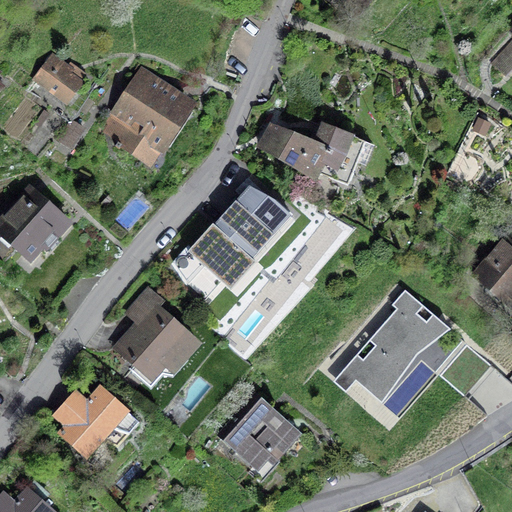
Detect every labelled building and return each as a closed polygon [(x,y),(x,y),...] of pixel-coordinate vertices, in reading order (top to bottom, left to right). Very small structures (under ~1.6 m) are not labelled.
[(245,9),(223,0),(215,0),(208,18),(236,29),(245,9)] [(340,0),(343,2),(345,0),(348,0),(359,10),(367,0),(340,0)] [(511,41),(493,63),(506,75),(511,67),(511,41)] [(84,76),(55,55),(37,79),(65,101),(84,76)] [(189,106),(143,75),(106,131),(120,140),(117,144),(141,160),(158,134),(167,139),(189,106)] [(70,147),(81,131),(71,123),(58,138),(70,147)] [(316,144),(274,128),(262,149),(312,177),(316,172),(348,185),(365,142),(325,127),(316,144)] [(290,217),(253,184),(193,249),(189,246),(174,262),(188,285),(205,266),(222,282),(246,256),(250,260),(290,217)] [(69,223),(31,190),(0,224),(0,234),(29,260),(52,234),(56,238),(69,223)] [(511,245),(505,240),(475,277),(507,304),(511,298),(511,245)] [(84,285),(67,273),(44,302),(61,315),(84,285)] [(162,301),(149,290),(129,312),(141,322),(118,348),(152,378),(175,352),(183,359),(197,343),(157,307),(162,301)] [(408,293),(343,369),(384,404),(421,361),(438,376),(467,343),(408,293)] [(88,403),(76,392),(55,416),(66,425),(59,433),(86,457),(126,411),(100,388),(88,403)] [(300,433),(255,393),(217,436),(262,476),(300,433)] [(15,505),(3,494),(0,496),(0,511),(53,511),(42,502),(47,495),(34,483),(15,505)]
